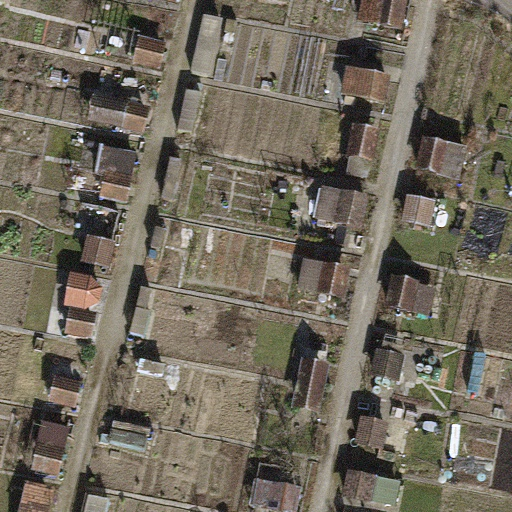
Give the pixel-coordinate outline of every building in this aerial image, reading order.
[(407,0),(375,0),(369,29),(400,36),(407,0)] [(220,24),(205,21),(195,72),(209,75),(220,24)] [(174,43),(142,36),(137,62),(168,68),(174,43)] [(397,77),(354,68),(348,97),(391,106),(397,77)] [(204,97),(191,94),(182,137),(195,140),(204,97)] [(156,110),(121,103),(115,132),(150,139),(156,110)] [(386,131),(351,123),(342,170),(376,177),(386,131)] [(475,150),(432,141),(425,176),(467,185),(475,150)] [(144,160),(111,153),(102,195),(135,202),(144,160)] [(186,157),(175,155),(168,191),(179,193),(186,157)] [(372,200),(324,190),(316,227),(364,237),(372,200)] [(440,204),(410,199),(405,226),(434,233),(440,204)] [(172,233),(160,230),(157,247),(168,250),(172,233)] [(121,249),(91,242),(85,274),(115,280),(121,249)] [(357,273),(306,262),(299,297),(350,308),(357,273)] [(94,282),(74,278),(68,309),(88,313),(101,306),(104,293),(94,282)] [(445,289),(397,279),(390,313),(437,323),(445,289)] [(103,318),(77,313),(72,335),(99,341),(103,318)] [(339,345),(310,339),(294,413),(323,419),(339,345)] [(412,349),(380,342),(371,383),(403,390),(412,349)] [(91,368),(66,363),(56,408),(81,413),(91,368)] [(170,369),(144,364),(141,381),(166,386),(170,369)] [(422,425),(367,414),(359,453),(413,465),(422,425)] [(154,432),(120,425),(115,445),(149,452),(154,432)] [(71,436),(43,431),(34,475),(61,481),(71,436)] [(407,511),(413,485),(358,474),(350,511),(407,511)] [(303,511),(308,488),(265,479),(259,508),(279,511),(303,511)] [(27,495),(23,511),(53,511),(55,501),(27,495)]
